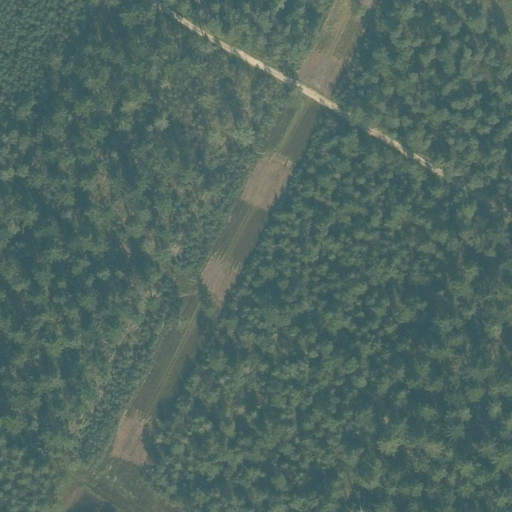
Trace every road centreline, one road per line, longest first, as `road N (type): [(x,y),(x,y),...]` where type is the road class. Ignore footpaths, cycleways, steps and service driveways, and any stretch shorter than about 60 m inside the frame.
road 1 (track): [(309,97),(511,221)]
road 2 (track): [(148,0),(309,97)]
